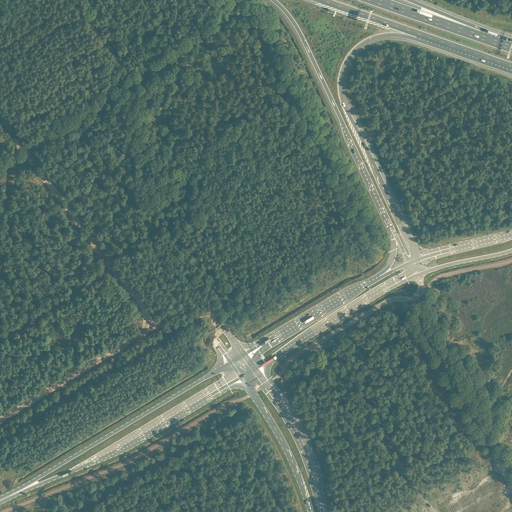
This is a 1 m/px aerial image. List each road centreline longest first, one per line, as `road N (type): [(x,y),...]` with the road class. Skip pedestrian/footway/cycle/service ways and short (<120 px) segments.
road 1 (track): [(0,421),(152,323),(235,288),(204,205),(119,56),(75,0)]
road 2 (unclassified): [(432,511),(316,343),(384,303),(414,298),(417,273)]
road 3 (motorway): [(415,260),(340,84),(348,58),(370,38),(418,33)]
road 4 (motorway): [(273,0),(307,47),(395,236)]
road 5 (track): [(152,323),(0,117)]
road 6 (tertiary): [(29,486),(107,454),(241,376)]
road 7 (tertiary): [(231,362),(29,486)]
road 8 (secondary): [(255,369),(417,273)]
road 9 (secondary): [(323,511),(296,429),(255,369)]
road 10 (secondary): [(378,276),(244,354)]
road 11 (secondary): [(241,376),(297,471),(310,511)]
